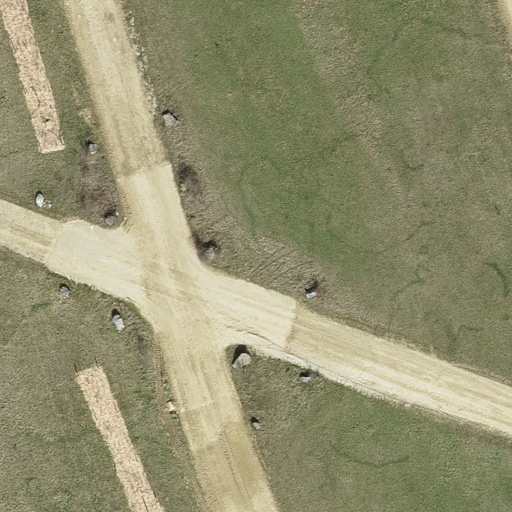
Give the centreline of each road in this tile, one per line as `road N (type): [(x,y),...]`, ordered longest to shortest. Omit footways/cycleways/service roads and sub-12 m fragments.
road 1 (track): [(511,414),(0,221)]
road 2 (track): [(241,511),(167,285),(90,0)]
